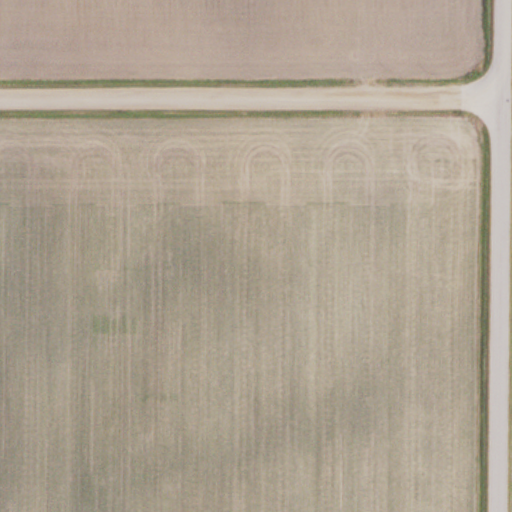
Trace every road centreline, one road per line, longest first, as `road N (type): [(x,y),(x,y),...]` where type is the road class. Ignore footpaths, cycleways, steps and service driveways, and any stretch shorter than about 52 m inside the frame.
road 1 (residential): [(0,101),(511,103)]
road 2 (residential): [(507,511),(511,238)]
